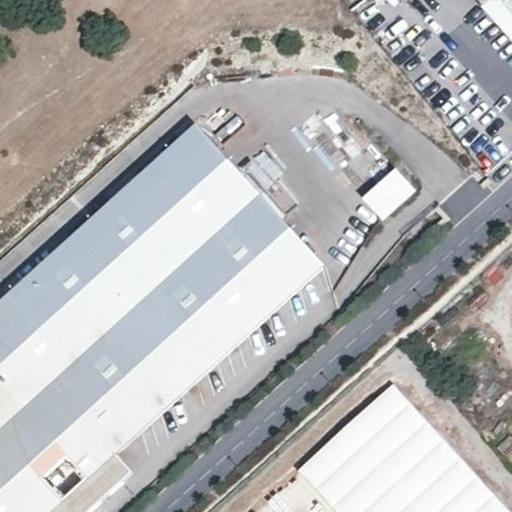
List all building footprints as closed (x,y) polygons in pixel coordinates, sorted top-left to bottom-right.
[(511,0),(478,0),(511,38),(511,0)] [(0,511),(87,511),(88,511),(84,506),(95,496),(100,501),(133,471),(116,452),(325,265),(199,124),(0,301),(0,511)] [(383,220),(416,190),(398,170),(365,200),(383,220)] [(508,511),(389,380),(297,462),(341,511),(508,511)] [(95,496),(84,506),(88,511),(100,501),(95,496)]
